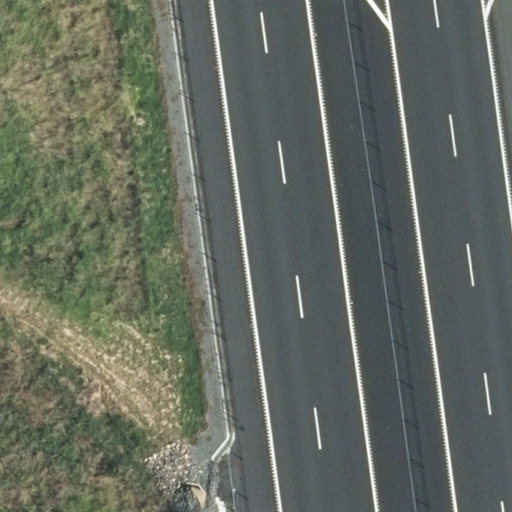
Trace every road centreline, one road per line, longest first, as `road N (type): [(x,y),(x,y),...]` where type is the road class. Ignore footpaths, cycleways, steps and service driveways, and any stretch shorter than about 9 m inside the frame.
road 1 (motorway): [(328,511),(260,0)]
road 2 (motorway): [(441,0),(508,511)]
